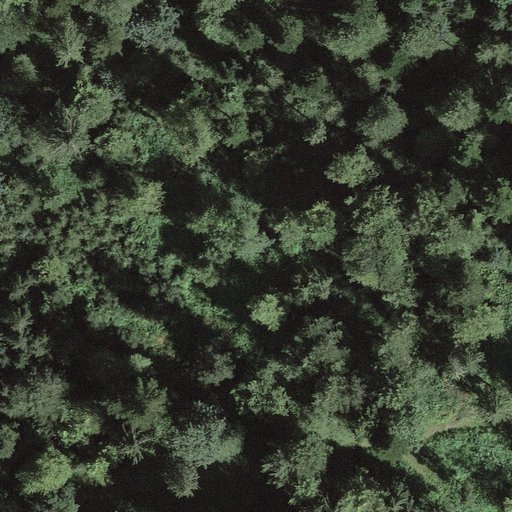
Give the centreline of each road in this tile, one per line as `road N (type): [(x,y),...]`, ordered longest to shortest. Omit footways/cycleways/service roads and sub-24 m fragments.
road 1 (track): [(0,496),(126,488),(441,428),(511,424)]
road 2 (track): [(511,25),(154,0)]
